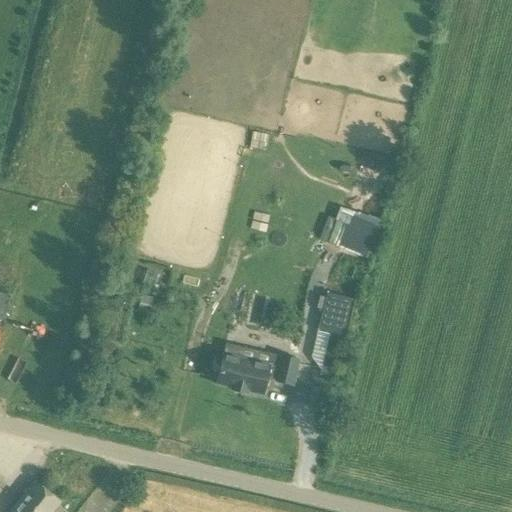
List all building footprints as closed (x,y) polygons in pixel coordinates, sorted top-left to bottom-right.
[(327,293),(317,331),(328,334),(319,373),(332,376),(341,337),(343,338),(352,299),(327,293)] [(137,311),(148,314),(152,297),(142,294),(137,311)] [(32,342),(27,364),(55,371),(61,348),(63,348),(67,336),(64,335),(68,320),(47,315),(50,299),(33,295),(28,319),(37,321),(35,329),(34,328),(30,342),(32,342)] [(279,367),(223,354),(216,384),(232,388),(231,390),(246,393),(246,391),(262,395),(267,377),(276,379),(275,381),(292,385),(297,360),(281,357),(279,367)] [(52,511),(60,503),(34,482),(10,511),(52,511)]
